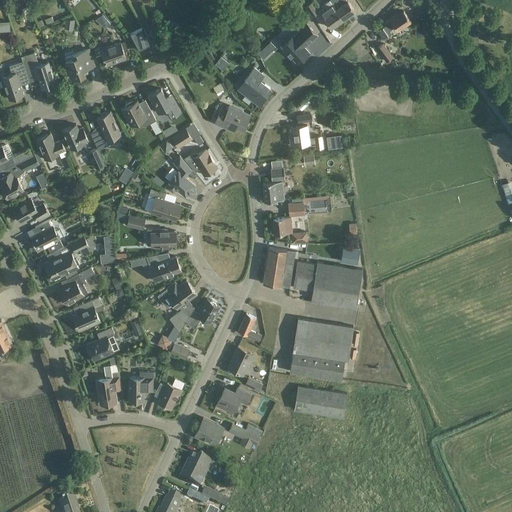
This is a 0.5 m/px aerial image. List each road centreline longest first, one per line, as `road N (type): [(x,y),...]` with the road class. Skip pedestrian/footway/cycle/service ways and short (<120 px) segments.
road 1 (residential): [(250,181),(254,145),(273,106),(387,0)]
road 2 (unclassified): [(82,429),(0,259)]
road 3 (residential): [(0,134),(168,69)]
road 4 (residential): [(235,293),(204,275),(193,228),(196,208),(234,175)]
road 5 (residential): [(177,433),(235,309),(235,293)]
road 6 (unclassified): [(511,126),(451,38),(449,0)]
road 7 (residential): [(234,175),(168,69)]
road 8 (residential): [(235,293),(247,290),(256,258),(250,181)]
